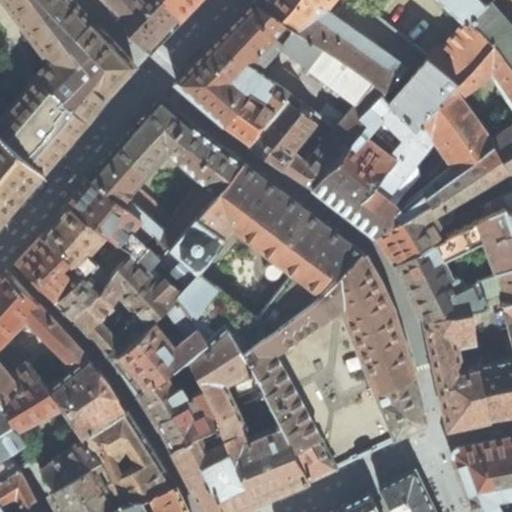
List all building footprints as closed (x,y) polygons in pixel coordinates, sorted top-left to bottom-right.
[(72,0),(3,0),(14,13),(50,61),(59,52),(92,21),(72,0)] [(108,0),(130,26),(152,47),(160,39),(165,33),(180,17),(164,0),(108,0)] [(164,0),(180,17),(195,2),(197,0),(164,0)] [(176,81),(225,123),(243,103),(242,102),(250,93),(255,97),(264,102),(275,109),(288,92),(257,69),(280,44),(308,65),(304,71),(351,107),(344,116),(327,103),(318,114),(321,116),(353,139),(368,123),(359,115),(381,93),(383,91),(354,69),(256,0),(254,0),(218,39),(176,81)] [(325,7),(330,0),(256,0),(354,69),(383,91),(384,91),(406,67),(325,7)] [(442,0),(467,23),(442,51),(438,48),(430,56),(428,57),(457,80),(459,79),(492,44),(486,38),(468,17),(485,3),(482,0),(442,0)] [(511,26),(490,0),(488,0),(485,3),(468,17),(486,38),(489,35),(494,41),(493,42),(511,64),(511,26)] [(134,65),(92,21),(59,52),(103,98),(118,82),(134,65)] [(359,115),(368,123),(353,139),(312,186),(337,206),(373,233),(376,236),(432,204),(426,193),(455,171),(457,171),(492,144),(501,159),(511,151),(511,64),(493,42),(492,44),(459,79),(457,80),(431,110),(414,127),(388,101),(381,93),(359,115)] [(93,111),(103,98),(59,52),(50,61),(36,75),(87,120),(93,111)] [(428,57),(388,101),(414,127),(431,110),(457,80),(428,57)] [(0,132),(44,169),(87,120),(36,75),(23,90),(9,106),(0,97),(0,132)] [(275,161),(312,186),(353,139),(321,116),(317,121),(331,131),(310,156),(305,152),(301,156),(292,146),(312,119),(297,107),(301,102),(288,92),(275,109),(249,141),(248,143),(275,161)] [(236,131),(249,141),(275,109),(264,102),(260,107),(251,102),(255,97),(250,93),(242,102),(243,103),(225,123),(236,131)] [(243,161),(192,123),(162,97),(128,135),(90,178),(140,218),(141,217),(150,227),(170,246),(205,205),(243,161)] [(31,184),(44,169),(0,132),(0,220),(5,215),(31,184)] [(385,248),(395,261),(445,236),(433,213),(506,170),(511,167),(511,191),(481,204),(486,215),(504,205),(507,213),(511,210),(511,151),(501,159),(492,144),(457,171),(455,171),(426,193),(432,204),(376,236),(385,248)] [(226,324),(243,353),(316,298),(363,251),(315,215),(243,161),(205,205),(170,246),(171,247),(197,273),(179,293),(175,296),(177,298),(207,340),(208,341),(226,324)] [(80,190),(69,202),(106,233),(119,243),(130,252),(132,252),(146,269),(155,262),(156,262),(171,247),(170,246),(150,227),(139,240),(129,231),(140,218),(90,178),(80,190)] [(57,217),(44,234),(70,259),(76,265),(84,272),(99,285),(132,252),(130,252),(119,243),(114,248),(113,247),(101,259),(103,261),(99,265),(87,254),(106,233),(69,202),(57,217)] [(412,295),(424,320),(474,308),(488,305),(484,296),(477,280),(463,287),(458,276),(452,279),(442,258),(484,238),(497,272),(511,266),(511,227),(507,213),(504,205),(486,215),(445,236),(395,261),(412,295)] [(19,260),(57,299),(84,272),(76,265),(68,273),(62,266),(70,259),(44,234),(32,247),(19,260)] [(365,254),(363,251),(316,298),(243,353),(255,374),(263,389),(262,389),(266,396),(280,423),(281,423),(308,478),(365,451),(421,424),(423,422),(425,418),(409,356),(400,328),(391,303),(380,280),(365,254)] [(99,285),(84,272),(57,299),(83,327),(112,358),(155,319),(166,309),(177,298),(175,296),(179,293),(161,274),(156,279),(146,269),(132,252),(99,285)] [(511,266),(497,272),(477,280),(484,296),(504,289),(508,302),(511,301),(511,266)] [(16,427),(60,405),(48,387),(27,361),(10,376),(0,363),(0,339),(20,320),(27,327),(31,323),(74,365),(85,355),(9,271),(0,281),(0,401),(1,403),(2,402),(11,415),(16,427)] [(128,378),(139,392),(166,372),(186,356),(187,357),(207,340),(177,298),(166,309),(186,336),(175,345),(155,319),(112,358),(128,378)] [(503,303),(511,339),(511,301),(508,302),(503,303)] [(432,352),(448,424),(482,415),(491,412),(510,409),(511,408),(511,354),(480,362),(479,355),(459,359),(456,345),(476,341),(475,336),(476,336),(474,327),(475,327),(474,308),(424,320),(432,352)] [(202,388),(220,424),(230,449),(255,502),(284,489),(308,478),(281,423),(280,423),(266,396),(261,399),(253,384),(255,374),(243,353),(226,324),(208,341),(207,340),(187,357),(202,388)] [(108,381),(85,355),(74,365),(48,387),(60,405),(64,409),(82,437),(84,436),(126,409),(108,381)] [(156,417),(171,449),(202,431),(202,432),(211,428),(220,424),(202,388),(194,393),(202,409),(196,411),(181,387),(177,390),(166,372),(139,392),(156,417)] [(0,401),(0,480),(19,469),(9,453),(25,441),(16,427),(11,415),(2,402),(1,403),(0,401)] [(140,496),(140,498),(149,494),(174,483),(151,448),(126,409),(84,436),(99,457),(100,459),(104,469),(122,501),(140,496)] [(217,443),(211,428),(202,432),(202,431),(171,449),(193,488),(205,511),(224,511),(201,467),(194,455),(217,443)] [(457,446),(454,447),(453,449),(453,454),(464,486),(473,511),(511,511),(511,434),(504,436),(457,446)] [(65,511),(101,511),(102,511),(117,503),(112,494),(115,492),(108,480),(104,482),(95,463),(100,459),(99,457),(84,436),(82,437),(46,463),(42,472),(47,479),(58,498),(65,511)] [(236,511),(256,503),(255,502),(230,449),(201,467),(224,511),(236,511)] [(396,478),(380,486),(391,511),(428,511),(435,509),(430,500),(415,468),(396,478)] [(41,511),(19,469),(0,480),(0,511),(41,511)] [(187,511),(174,483),(149,494),(154,505),(146,508),(148,511),(187,511)] [(357,498),(344,504),(347,511),(379,511),(370,491),(357,498)] [(148,511),(146,508),(140,498),(140,496),(122,501),(121,501),(124,511),(148,511)] [(124,511),(121,501),(117,503),(102,511),(101,511),(124,511)]
